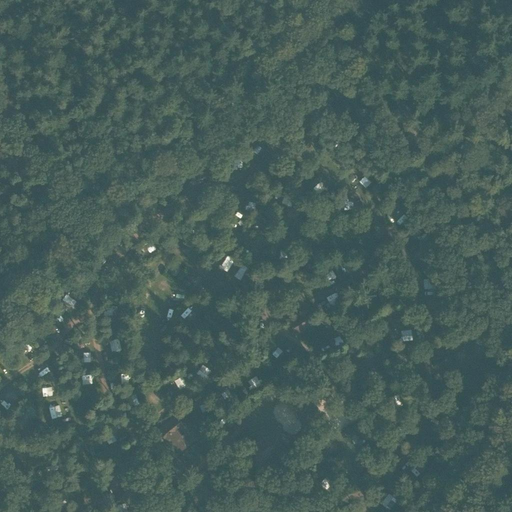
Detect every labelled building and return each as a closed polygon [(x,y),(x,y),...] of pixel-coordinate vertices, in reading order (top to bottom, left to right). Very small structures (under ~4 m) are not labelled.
[(282,207),(288,203),(283,195),(277,199),(282,207)] [(420,287),(422,294),(431,291),(429,285),(420,287)] [(185,325),(192,319),(189,314),(181,320),(185,325)] [(294,327),(299,334),(315,324),(310,316),(294,327)] [(40,381),(51,374),(47,367),(36,374),(40,381)] [(196,439),(184,424),(182,425),(177,419),(159,434),(176,455),(196,439)] [(115,473),(105,477),(113,494),(122,490),(115,473)]
